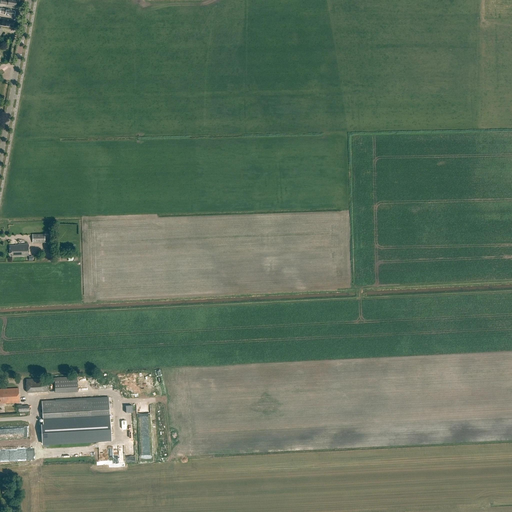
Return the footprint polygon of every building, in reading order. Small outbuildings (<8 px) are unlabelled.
[(13,21),(0,18),(0,21),(2,21),(1,26),(12,27),(13,21)] [(32,234),(32,243),(51,242),(50,234),(32,234)] [(9,246),(10,254),(11,254),(11,256),(28,256),(28,244),(18,244),(18,245),(15,245),(15,246),(9,246)] [(77,377),(54,378),(55,393),(78,392),(77,377)] [(27,392),(48,391),(48,378),(26,379),(27,392)] [(0,388),(0,403),(19,402),(18,388),(0,388)] [(109,397),(42,401),(43,424),(110,420),(109,397)]
